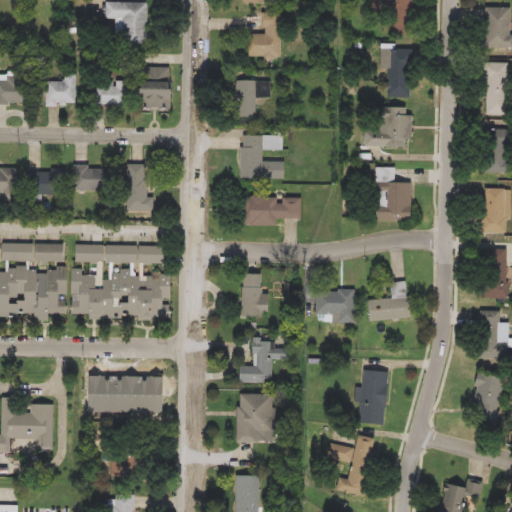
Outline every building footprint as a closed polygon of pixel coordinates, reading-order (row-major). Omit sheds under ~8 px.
[(375,0),(412,0),(412,29),(375,29),(375,0)] [(114,19),(105,19),(105,2),(146,2),(146,46),(114,46),(114,19)] [(511,35),(511,50),(484,50),(484,7),(511,7),(511,35)] [(280,58),(272,58),(272,67),(263,67),(263,56),(242,56),(242,34),(262,34),(262,12),(280,12),(280,58)] [(387,98),(387,69),(380,69),(380,49),(413,50),(413,98),(387,98)] [(509,62),(510,115),(486,115),(485,63),(509,62)] [(133,108),(134,79),(141,79),(141,67),(169,68),(168,108),(133,108)] [(44,107),(44,82),(63,82),(63,74),(75,74),(75,107),(44,107)] [(0,103),(0,78),(29,79),(28,104),(0,103)] [(96,107),(96,82),(127,82),(127,107),(96,107)] [(255,82),(255,118),(233,118),(233,82),(255,82)] [(409,148),(372,147),(373,107),(410,108),(409,148)] [(506,131),(506,172),(483,172),(483,131),(506,131)] [(240,135),(281,136),(281,151),(262,151),(261,161),(283,162),(283,181),(239,180),(240,135)] [(151,196),(151,212),(124,211),(125,166),(148,166),(147,196),(151,196)] [(105,167),(105,192),(72,192),(72,167),(105,167)] [(0,168),(16,168),(16,196),(0,196),(0,168)] [(410,220),(368,220),(368,168),(394,168),(394,183),(410,183),(410,220)] [(28,171),(64,171),(64,196),(28,196),(28,171)] [(511,196),(511,230),(481,230),(481,196),(511,196)] [(275,226),(237,226),(237,198),(300,198),(300,220),(275,220),(275,226)] [(0,269),(4,270),(5,263),(1,263),(1,244),(63,245),(62,267),(66,267),(66,315),(46,315),(46,321),(31,321),(31,316),(0,316),(0,269)] [(169,318),(70,317),(71,245),(168,246),(168,267),(145,266),(145,274),(169,274),(169,318)] [(507,299),(478,299),(478,250),(507,250),(507,299)] [(241,318),(241,275),(259,275),(259,293),(267,293),(267,318),(241,318)] [(409,319),(367,322),(365,300),(390,298),(389,283),(406,282),(409,319)] [(315,290),(355,290),(355,323),(315,322),(315,290)] [(509,323),(509,359),(478,359),(479,311),(500,311),(500,323),(509,323)] [(237,382),(237,367),(253,367),(253,341),(272,341),(272,348),(287,348),(287,360),(271,360),(271,382),(237,382)] [(386,371),(384,425),(354,424),(356,370),(386,371)] [(480,407),(470,405),(477,374),(503,379),(494,424),(477,421),(480,407)] [(89,376),(113,376),(113,412),(88,412),(89,376)] [(113,376),(138,376),(138,413),(113,412),(113,376)] [(138,376),(163,376),(163,413),(138,413),(138,376)] [(273,395),(273,443),(234,443),(234,395),(273,395)] [(52,452),(2,451),(2,399),(15,399),(14,412),(29,412),(29,405),(53,405),(52,452)] [(374,439),(364,497),(335,492),(337,478),(346,479),(348,465),(326,461),(329,444),(354,448),(356,435),(374,439)] [(113,478),(113,441),(141,442),(141,478),(113,478)] [(258,476),(258,511),(234,511),(234,476),(258,476)] [(465,489),(467,479),(483,482),(476,511),(435,511),(442,484),(465,489)] [(108,511),(108,494),(135,494),(135,511),(108,511)]
